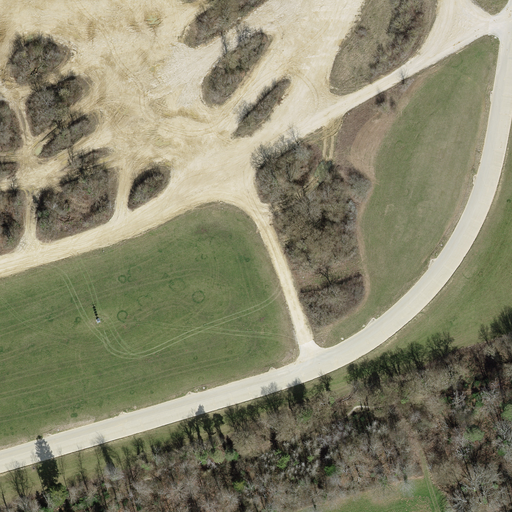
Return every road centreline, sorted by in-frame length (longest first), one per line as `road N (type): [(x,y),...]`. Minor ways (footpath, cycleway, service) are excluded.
road 1 (track): [(355,0),(294,114),(220,174),(125,226),(0,267)]
road 2 (track): [(108,0),(153,111),(259,213),(312,367)]
road 3 (track): [(287,0),(153,111),(31,177),(0,184)]
road 4 (track): [(452,0),(474,32),(325,114),(294,114)]
road 5 (track): [(304,0),(272,63),(193,149)]
road 6 (track): [(15,94),(31,143),(29,257)]
road 7 (track): [(120,38),(15,94),(0,93)]
